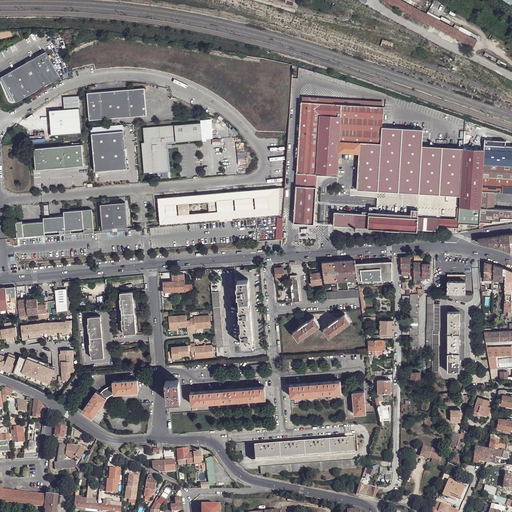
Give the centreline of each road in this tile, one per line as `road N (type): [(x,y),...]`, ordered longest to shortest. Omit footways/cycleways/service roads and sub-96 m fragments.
road 1 (tertiary): [(266,257),(456,244)]
road 2 (residential): [(266,257),(281,434)]
road 3 (residential): [(150,265),(159,437)]
road 4 (tertiary): [(0,279),(150,265)]
road 5 (residential): [(270,483),(237,473),(212,441),(159,437)]
